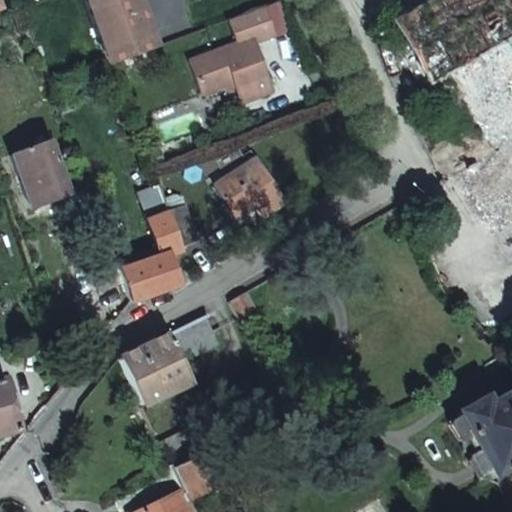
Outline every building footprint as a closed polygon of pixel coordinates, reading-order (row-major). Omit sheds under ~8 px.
[(82,0),(106,63),(110,61),(152,46),(134,0),(82,0)] [(511,0),(426,0),(389,22),(426,87),(449,73),(493,152),(472,163),(497,204),(494,205),(511,236),(511,0)] [(271,34),(262,6),(226,19),(236,46),(187,63),(199,95),(231,84),(239,104),(270,93),(252,40),(271,34)] [(46,143),(8,156),(28,209),(66,195),(46,143)] [(258,158),(214,185),(231,213),(251,200),(263,217),(285,202),(258,158)] [(497,204),(472,163),(452,175),(475,216),(494,205),(497,204)] [(173,288),(176,286),(169,268),(173,266),(169,254),(180,251),(178,245),(166,212),(161,198),(156,186),(136,192),(144,218),(155,255),(115,270),(120,283),(128,304),(133,302),(135,307),(144,303),(142,298),(173,288)] [(183,206),(166,212),(178,245),(194,239),(183,206)] [(115,270),(106,244),(91,249),(101,275),(92,279),(97,292),(120,283),(115,270)] [(496,317),(511,308),(511,263),(478,283),(496,317)] [(254,316),(243,293),(227,302),(228,305),(238,324),(254,316)] [(217,344),(202,317),(117,358),(142,410),(191,386),(175,357),(189,349),(194,356),(217,344)] [(0,434),(16,430),(1,380),(0,380),(0,434)] [(211,450),(282,414),(270,390),(160,446),(172,470),(211,450)] [(511,391),(494,403),(486,407),(481,399),(454,414),(456,417),(453,419),(447,425),(456,439),(463,439),(468,437),(476,451),(471,453),(467,459),(477,477),(484,476),(489,474),(491,477),(511,464),(511,391)] [(486,407),(494,403),(489,394),(481,399),(486,407)] [(228,481),(211,450),(172,470),(182,490),(188,501),(228,481)] [(192,511),(188,501),(182,490),(134,511),(192,511)]
